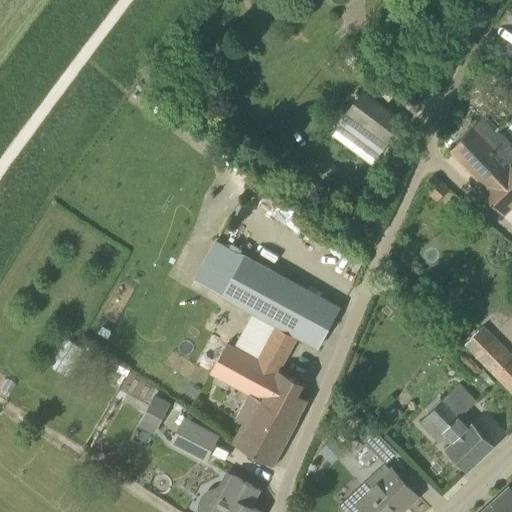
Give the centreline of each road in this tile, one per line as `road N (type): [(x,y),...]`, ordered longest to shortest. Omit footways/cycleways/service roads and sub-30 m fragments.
road 1 (residential): [(282,511),(291,473),(425,152)]
road 2 (track): [(127,0),(0,168)]
road 3 (residential): [(425,152),(495,0)]
road 4 (residential): [(511,235),(425,152)]
